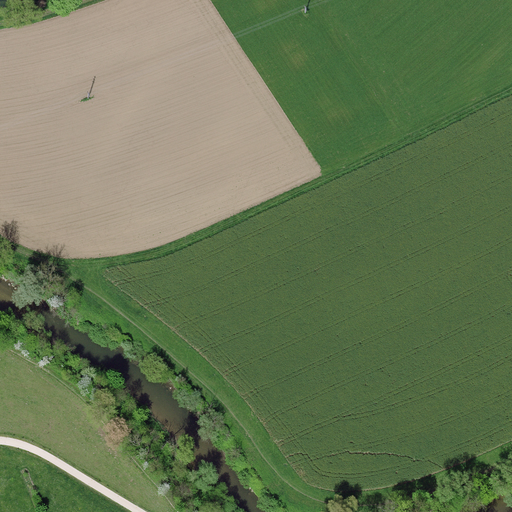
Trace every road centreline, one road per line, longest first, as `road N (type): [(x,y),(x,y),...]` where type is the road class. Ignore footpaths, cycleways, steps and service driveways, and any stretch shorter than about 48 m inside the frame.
road 1 (track): [(34,262),(104,262),(183,242),(511,86)]
road 2 (track): [(0,440),(42,453),(139,511)]
